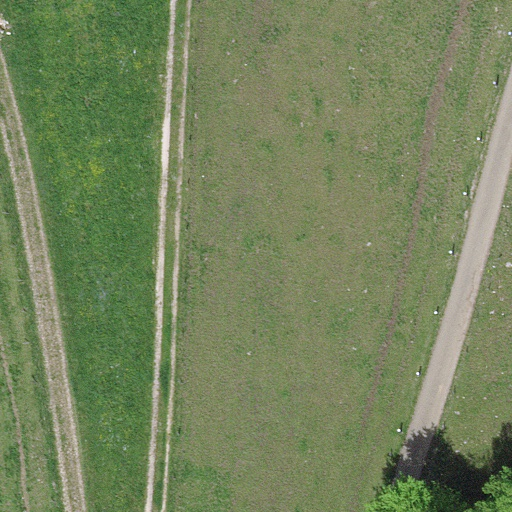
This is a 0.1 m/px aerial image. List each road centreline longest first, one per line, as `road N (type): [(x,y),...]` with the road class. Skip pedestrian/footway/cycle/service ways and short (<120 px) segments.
road 1 (track): [(155,511),(179,0)]
road 2 (track): [(72,511),(36,248),(0,89)]
